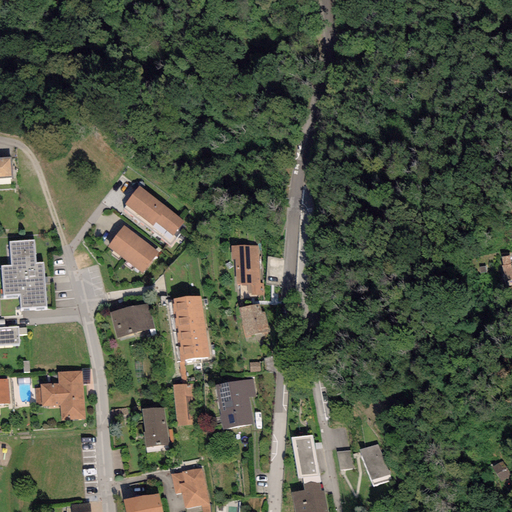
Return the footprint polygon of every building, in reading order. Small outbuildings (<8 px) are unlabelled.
[(0,178),(12,178),(11,158),(0,158),(0,178)] [(184,221),(138,186),(124,204),(153,226),(156,223),(173,236),(184,221)] [(158,252),(123,226),(107,246),(142,273),(158,252)] [(34,241),(10,243),(12,265),(1,266),(4,296),(20,294),(21,308),(47,306),(43,262),(35,263),(34,241)] [(258,245),(231,246),(232,260),(235,260),(237,285),(246,284),(246,297),(264,296),(263,284),(260,284),(258,245)] [(511,250),(499,253),(505,283),(511,281),(511,250)] [(286,264),(271,262),(267,286),(282,288),(286,264)] [(201,295),(172,299),(181,360),(209,357),(201,295)] [(111,312),(117,338),(154,328),(147,303),(111,312)] [(259,303),(239,307),(246,338),(269,333),(264,312),(261,312),(259,303)] [(18,327),(0,327),(0,345),(19,344),(18,327)] [(58,383),(40,384),(40,389),(34,389),(35,404),(41,404),(41,406),(60,405),(62,421),(85,419),(82,370),(57,372),(58,383)] [(8,379),(0,379),(0,404),(10,404),(8,379)] [(253,379),(216,386),(223,429),(253,424),(249,398),(256,397),(253,379)] [(192,384),(173,386),(177,425),(193,424),(191,397),(194,397),(192,384)] [(164,407),(142,410),(145,433),(143,433),(145,448),(169,445),(164,407)] [(313,435),(292,438),(297,479),(302,478),(319,475),(313,435)] [(389,474),(378,444),(360,451),(373,486),(390,480),(388,475),(389,474)] [(503,461),(492,468),(501,482),(511,475),(503,461)] [(181,473),(171,474),(175,494),(182,492),(185,509),(209,504),(202,467),(181,471),(181,473)] [(321,491),(319,475),(302,478),(304,490),(291,493),(294,511),(327,511),(324,490),(321,491)] [(162,511),(159,494),(124,501),(125,511),(162,511)] [(89,511),(89,503),(72,505),(72,511),(89,511)]
